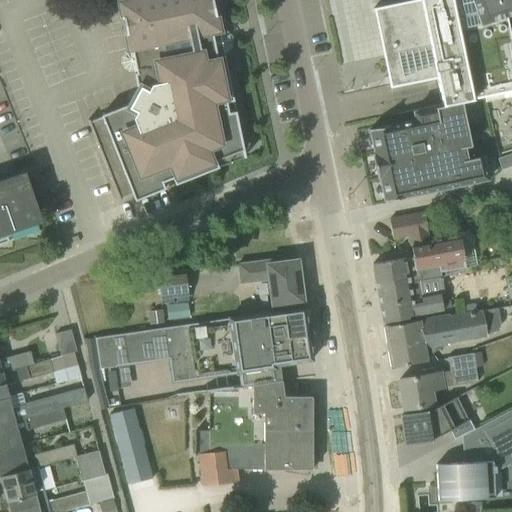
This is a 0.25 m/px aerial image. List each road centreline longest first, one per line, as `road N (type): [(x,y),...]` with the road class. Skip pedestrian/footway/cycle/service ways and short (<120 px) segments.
road 1 (residential): [(371,511),(370,454),(319,165)]
road 2 (residential): [(319,165),(0,299)]
road 3 (residential): [(319,165),(284,0)]
